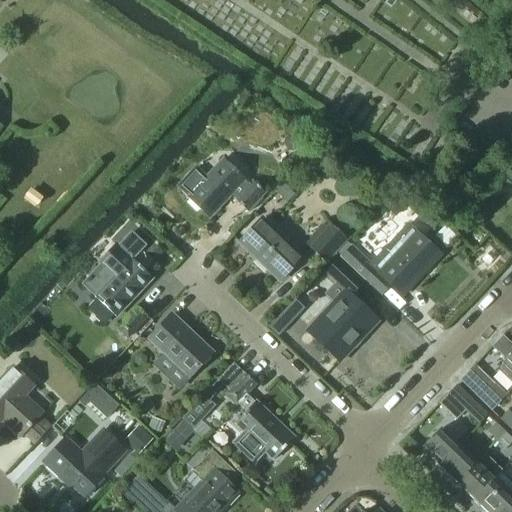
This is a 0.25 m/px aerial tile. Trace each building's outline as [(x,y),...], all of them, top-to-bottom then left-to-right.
[(192,174),(185,181),(183,186),(184,190),(190,196),(188,198),(208,218),(245,178),(225,159),(206,179),(200,173),(196,172),(192,174)] [(241,207),(246,212),(264,193),(253,182),(235,201),(241,207)] [(263,219),(240,243),(279,281),(303,256),(263,219)] [(315,242),(309,248),(315,253),(325,263),(347,239),(327,220),(311,238),(315,242)] [(131,233),(82,286),(115,317),(151,277),(132,260),(145,246),(131,233)] [(398,235),(369,265),(378,273),(391,286),(402,296),(439,256),(438,255),(440,252),(440,249),(428,238),(425,238),(423,241),(415,234),(406,244),(398,235)] [(351,248),(342,257),(368,283),(378,273),(369,265),(351,248)] [(334,304),(308,332),(318,341),(318,346),(323,351),(327,351),(340,363),(341,362),(341,361),(352,350),(356,350),(361,344),(361,340),(368,332),(369,333),(378,323),(349,295),(356,289),(360,284),(338,263),(328,273),(337,281),(325,295),(334,304)] [(117,328),(129,339),(133,343),(153,321),(144,313),(136,307),(117,328)] [(283,314),(275,322),(284,331),(292,323),(283,314)] [(171,315),(148,339),(158,348),(165,355),(155,365),(166,376),(176,366),(188,377),(211,352),(171,315)] [(511,346),(502,337),(485,355),(499,368),(499,371),(511,383),(511,346)] [(235,365),(219,382),(227,390),(242,373),(237,368),(235,365)] [(13,367),(0,381),(0,420),(2,419),(20,436),(22,433),(35,445),(51,427),(39,416),(41,413),(23,396),(33,386),(13,367)] [(460,381),(483,403),(491,411),(500,402),(482,385),(483,385),(469,371),(460,381)] [(245,372),(224,394),(237,405),(246,412),(235,423),(246,434),(236,445),(255,463),(265,452),(274,460),(294,440),(255,403),(248,397),(246,395),(257,383),(245,372)] [(95,384),(79,401),(85,407),(89,403),(106,419),(118,406),(95,384)] [(455,386),(447,394),(462,407),(479,424),(486,416),(469,399),(455,386)] [(203,396),(181,420),(192,430),(215,406),(203,396)] [(509,428),(511,424),(511,414),(508,411),(500,420),(509,428)] [(161,434),(165,423),(152,418),(148,429),(161,434)] [(496,441),(505,432),(496,423),(487,432),(496,441)] [(137,427),(125,441),(138,455),(152,440),(137,427)] [(421,450),(438,467),(458,446),(440,429),(421,450)] [(172,431),(163,441),(175,452),(184,442),(172,431)] [(124,451),(103,432),(81,456),(63,439),(42,461),(65,483),(67,480),(84,496),(103,475),(102,474),(124,451)] [(511,441),(511,439),(505,432),(496,441),(505,450),(511,441)] [(438,467),(456,484),(476,463),(458,446),(438,467)] [(204,481),(175,511),(219,511),(237,493),(227,484),(234,475),(211,454),(204,462),(194,472),(204,481)] [(129,455),(114,472),(121,478),(136,462),(129,455)] [(456,484),(473,501),(493,480),(476,463),(456,484)] [(511,486),(499,474),(493,480),(473,501),(484,511),(495,511),(510,497),(511,494),(511,486)] [(138,475),(129,484),(158,511),(169,511),(173,509),(138,475)] [(158,511),(129,484),(120,494),(139,511),(158,511)] [(495,511),(511,511),(511,498),(510,497),(495,511)]
